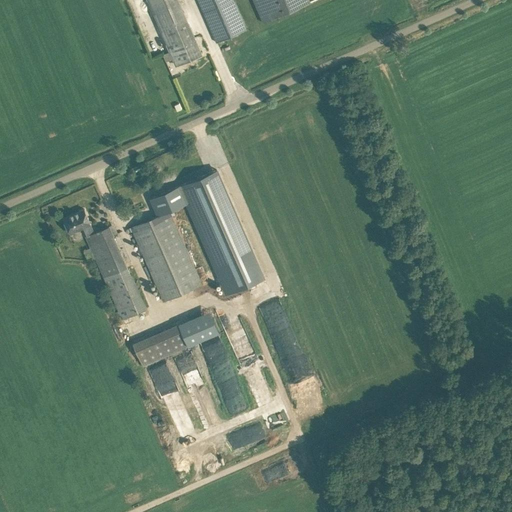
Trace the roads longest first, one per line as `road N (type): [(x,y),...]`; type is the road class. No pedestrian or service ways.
road 1 (unclassified): [(0,204),(473,0)]
road 2 (track): [(136,511),(298,441),(243,302)]
